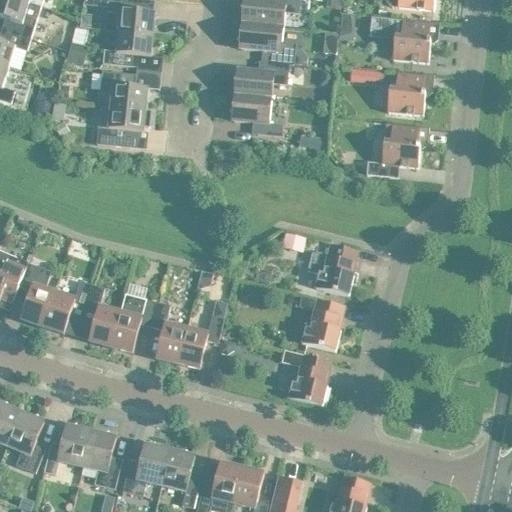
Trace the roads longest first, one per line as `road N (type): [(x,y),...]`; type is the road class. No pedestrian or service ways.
road 1 (residential): [(477,0),(457,165),(438,201),(403,237),(360,451)]
road 2 (residential): [(360,451),(0,355)]
road 3 (tertiary): [(511,337),(488,480)]
road 4 (residential): [(190,131),(204,0)]
